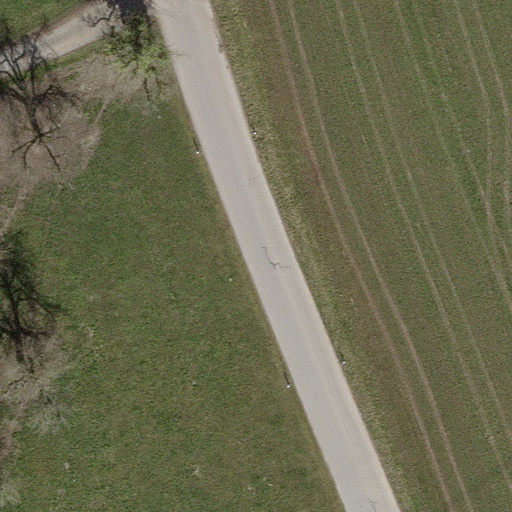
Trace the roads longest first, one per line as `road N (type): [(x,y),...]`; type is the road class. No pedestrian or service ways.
road 1 (residential): [(387,511),(184,0)]
road 2 (track): [(0,57),(141,0)]
